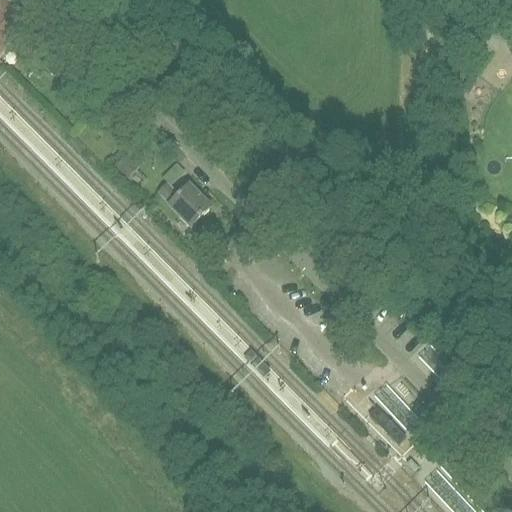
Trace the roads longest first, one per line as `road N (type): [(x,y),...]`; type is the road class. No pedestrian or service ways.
road 1 (unclassified): [(292,252),(35,0)]
road 2 (track): [(436,0),(430,243),(446,264),(511,303)]
road 3 (residential): [(292,252),(269,286),(319,348),(340,358),(394,355)]
road 4 (unclassified): [(511,472),(394,355)]
road 5 (unclassified): [(394,355),(292,252)]
